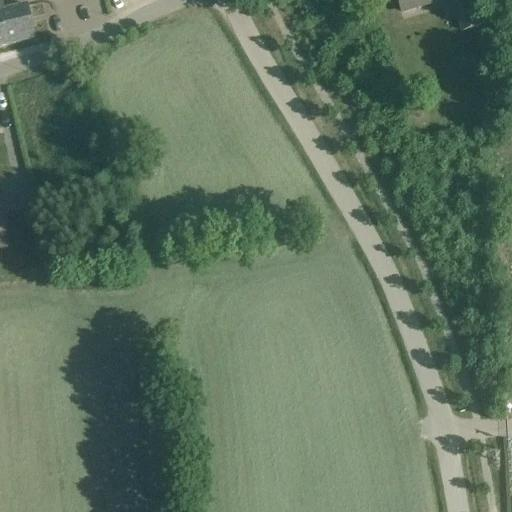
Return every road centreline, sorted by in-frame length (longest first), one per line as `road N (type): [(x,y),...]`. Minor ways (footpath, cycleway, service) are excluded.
road 1 (unclassified): [(456,511),(435,402),(383,264),(231,0)]
road 2 (unclassified): [(0,67),(174,0)]
